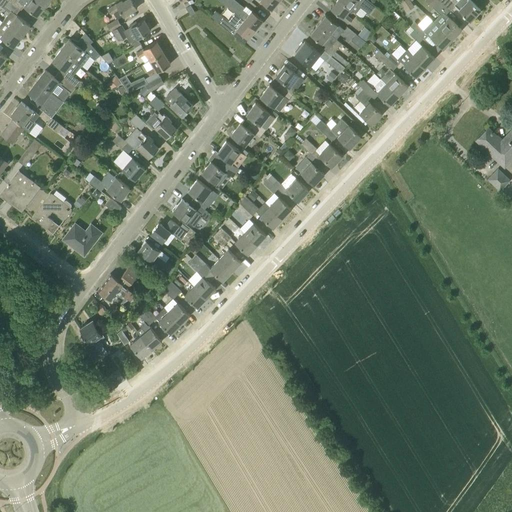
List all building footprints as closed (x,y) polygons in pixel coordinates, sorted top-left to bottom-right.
[(19,0),(18,1),(37,16),(45,5),(38,0),(19,0)] [(113,12),(117,19),(118,19),(123,15),(123,16),(137,8),(132,0),(125,0),(123,1),(122,0),(116,4),(108,9),(111,14),(113,12)] [(219,0),(236,13),(238,15),(256,30),(263,20),(252,11),(246,6),(245,7),(235,0),(219,0)] [(279,1),(278,0),(259,0),(272,10),(279,1)] [(337,0),(331,9),(349,23),(352,20),(346,14),(350,9),(339,0),(337,0)] [(339,0),(350,9),(356,13),(362,18),(366,12),(369,14),(374,7),(365,0),(359,0),(358,0),(339,0)] [(401,0),(400,1),(406,11),(414,7),(409,0),(401,0)] [(461,30),(448,17),(445,15),(450,10),(439,0),(425,0),(432,7),(440,14),(434,21),(452,39),(461,30)] [(439,0),(450,10),(451,11),(455,6),(463,13),(462,14),(464,16),(465,15),(470,20),(480,10),(470,0),(439,0)] [(190,15),(195,12),(190,5),(186,7),(190,15)] [(3,21),(22,36),(30,25),(11,11),(7,15),(3,21)] [(238,15),(236,13),(230,20),(223,14),(218,21),(233,33),(236,29),(248,39),(256,30),(238,15)] [(341,33),(344,30),(326,15),(318,24),(336,39),(341,33)] [(110,31),(112,30),(122,25),(118,19),(117,19),(107,25),(110,31)] [(122,25),(112,30),(118,41),(126,36),(130,43),(132,42),(137,38),(150,30),(144,19),(137,23),(136,22),(130,25),(130,27),(125,30),(122,25)] [(443,49),(452,39),(434,21),(432,20),(423,30),(414,21),(410,26),(413,29),(423,38),(427,34),(430,37),(443,49)] [(0,36),(13,47),(22,36),(3,21),(0,24),(0,36)] [(310,34),(328,48),(336,39),(318,24),(310,34)] [(371,32),(364,27),(359,34),(365,40),(371,32)] [(423,38),(413,29),(409,34),(419,42),(423,38)] [(61,50),(81,65),(82,66),(90,56),(94,59),(100,55),(90,43),(92,41),(85,33),(76,44),(69,38),(61,50)] [(361,48),(366,42),(356,34),(351,40),(361,48)] [(141,44),(137,38),(132,42),(135,47),(141,44)] [(146,54),(150,61),(163,52),(157,41),(136,53),(139,58),(146,54)] [(310,66),(319,55),(320,53),(305,41),(295,54),(310,66)] [(435,58),(422,45),(413,55),(425,67),(435,58)] [(401,62),(403,65),(416,77),(425,67),(413,55),(406,49),(397,58),(391,53),(387,57),(396,66),(401,62)] [(52,61),(66,71),(69,73),(65,78),(75,85),(79,80),(73,76),(81,65),(61,50),(52,61)] [(408,86),(395,74),(392,71),(396,66),(387,57),(379,50),(374,54),(390,68),(380,78),(399,95),(408,86)] [(170,64),(163,52),(150,61),(154,67),(147,71),(150,76),(170,64)] [(345,60),(335,52),(331,56),(345,67),(349,62),(345,60)] [(124,54),(112,61),(116,68),(128,61),(124,54)] [(331,56),(327,62),(340,73),(345,67),(331,56)] [(292,95),(295,91),(304,79),(284,64),(284,65),(276,76),(276,75),(275,76),(282,81),(279,86),(292,95)] [(80,78),(86,71),(80,67),(75,74),(80,78)] [(37,81),(59,97),(65,88),(70,92),(75,85),(65,78),(62,83),(45,70),(37,81)] [(331,71),(326,77),(331,81),(336,75),(331,71)] [(346,73),(343,73),(340,73),(338,78),(341,82),(344,82),(346,82),(349,77),(346,73)] [(116,74),(107,84),(113,89),(122,83),(116,74)] [(145,85),(148,83),(145,79),(144,77),(131,83),(126,74),(119,78),(128,92),(145,85)] [(145,85),(150,91),(164,83),(160,76),(148,83),(145,85)] [(375,92),(377,93),(390,105),(399,95),(380,78),(372,87),(363,79),(358,84),(363,88),(371,96),(375,92)] [(28,92),(42,102),(38,107),(41,109),(51,117),(58,109),(53,105),(59,97),(37,81),(28,92)] [(280,111),(288,100),(292,95),(279,86),(276,90),(269,84),(269,85),(261,96),(260,95),(260,96),(280,111)] [(127,92),(123,86),(118,89),(122,95),(127,92)] [(139,92),(145,96),(149,91),(144,86),(139,92)] [(187,112),(187,110),(192,105),(175,88),(165,99),(182,116),(183,115),(185,115),(187,112)] [(382,114),(367,100),(371,96),(363,88),(355,97),(366,106),(360,112),(372,124),(382,114)] [(321,101),(324,95),(316,91),(313,98),(321,101)] [(164,104),(156,96),(149,102),(158,111),(164,104)] [(11,114),(23,123),(28,117),(33,121),(38,115),(21,102),(11,114)] [(266,129),(272,122),(267,118),(270,114),(270,113),(255,102),(255,103),(247,114),(247,113),(246,114),(251,117),(247,122),(250,124),(263,133),(266,129)] [(171,121),(164,113),(162,115),(159,112),(155,116),(160,121),(155,127),(166,138),(168,136),(169,137),(172,134),(171,133),(176,128),(170,122),(171,121)] [(129,120),(140,130),(146,123),(136,114),(129,120)] [(70,131),(63,125),(51,117),(46,123),(57,132),(65,137),(70,131)] [(89,117),(84,124),(91,129),(96,123),(89,117)] [(321,119),(315,125),(332,141),(337,136),(350,147),(360,136),(349,125),(341,118),(336,123),(331,129),(321,119)] [(12,120),(1,135),(12,144),(24,129),(12,120)] [(259,138),(263,133),(250,124),(247,128),(240,122),(239,123),(240,123),(232,134),(231,134),(245,145),(254,134),(259,138)] [(503,166),(511,156),(511,129),(501,141),(488,128),(476,140),(503,166)] [(146,136),(141,132),(137,136),(132,132),(124,140),(133,147),(135,149),(138,146),(148,157),(150,156),(151,156),(154,153),(153,153),(158,147),(152,142),(153,140),(148,135),(146,136)] [(91,135),(87,139),(93,144),(97,140),(91,135)] [(128,153),(133,147),(124,140),(122,137),(116,144),(128,153)] [(306,138),(304,140),(300,144),(309,152),(311,154),(316,158),(319,154),(320,154),(315,150),(317,148),(306,138)] [(41,143),(35,139),(18,160),(24,165),(41,143)] [(238,167),(233,164),(241,152),(240,151),(226,140),(225,141),(226,141),(218,152),(217,152),(224,158),(221,162),(234,172),(238,167)] [(319,154),(332,166),(342,156),(329,144),(320,154),(319,154)] [(311,154),(309,152),(296,167),(314,185),(315,184),(314,184),(323,174),(324,174),(318,168),(321,164),(316,158),(311,154)] [(145,168),(132,157),(123,169),(135,179),(145,168)] [(211,161),(202,172),(216,183),(225,172),(231,176),(234,172),(221,162),(218,166),(211,161),(210,161),(211,161)] [(500,190),(509,180),(498,169),(488,179),(500,190)] [(21,211),(40,186),(18,170),(2,191),(15,201),(13,205),(21,211)] [(129,188),(112,174),(108,179),(104,176),(101,181),(94,175),(89,181),(101,191),(104,186),(108,189),(121,199),(129,188)] [(286,188),(281,184),(281,183),(272,174),(267,179),(278,188),(288,199),(292,195),(299,201),(299,200),(308,190),(308,191),(309,190),(296,178),(286,188)] [(211,215),(205,209),(208,205),(202,201),(211,190),(197,178),(196,179),(197,179),(189,190),(188,190),(195,196),(192,200),(204,209),(211,215)] [(274,192),(278,188),(267,179),(264,182),(274,192)] [(96,189),(92,194),(96,198),(101,192),(96,189)] [(248,195),(254,201),(258,196),(252,191),(248,195)] [(64,200),(62,203),(50,193),(32,217),(47,229),(53,220),(47,216),(52,210),(64,219),(67,214),(71,210),(70,208),(71,207),(71,206),(72,205),(71,204),(71,203),(66,200),(64,200)] [(245,195),(239,202),(252,215),(259,208),(245,195)] [(291,208),(278,196),(269,206),(282,218),(291,208)] [(79,197),(73,203),(79,208),(84,201),(79,197)] [(121,207),(114,201),(110,198),(105,204),(116,213),(121,207)] [(187,221),(193,226),(201,215),(207,220),(211,215),(204,209),(192,200),(189,204),(181,199),(173,210),(172,210),(187,221)] [(248,219),(252,215),(239,202),(234,209),(236,212),(238,210),(248,219)] [(282,218),(269,206),(260,215),(273,228),(282,218)] [(170,232),(174,235),(180,239),(189,228),(182,223),(180,227),(170,220),(165,227),(159,223),(151,233),(162,241),(170,232)] [(266,235),(253,223),(244,232),(257,245),(266,235)] [(62,239),(69,244),(73,240),(87,252),(102,232),(95,226),(87,236),(73,225),(62,239)] [(218,231),(228,241),(231,237),(221,227),(218,231)] [(223,246),(228,241),(218,231),(213,236),(223,246)] [(244,232),(235,242),(248,254),(257,245),(244,232)] [(156,254),(160,249),(146,239),(138,250),(170,274),(175,268),(156,254)] [(219,259),(232,271),(241,261),(228,249),(219,259)] [(219,259),(210,268),(196,254),(192,258),(206,272),(213,278),(216,275),(222,281),(232,271),(219,259)] [(216,288),(209,282),(213,278),(206,272),(192,258),(187,262),(202,276),(194,285),(206,298),(216,288)] [(127,287),(139,272),(130,264),(118,279),(110,274),(98,290),(111,300),(119,290),(130,299),(135,293),(127,287)] [(164,280),(160,269),(153,272),(154,274),(152,275),(155,284),(164,280)] [(167,285),(177,294),(181,290),(170,280),(167,285)] [(173,299),(177,294),(167,285),(164,290),(173,299)] [(194,285),(184,295),(197,307),(206,298),(194,285)] [(190,315),(177,302),(168,311),(180,324),(190,315)] [(110,314),(104,305),(97,310),(101,316),(104,314),(106,317),(110,314)] [(152,321),(157,317),(147,307),(143,311),(152,321)] [(148,325),(152,321),(143,311),(138,315),(148,325)] [(180,324),(168,311),(158,321),(171,333),(180,324)] [(92,319),(80,328),(90,343),(84,346),(94,361),(108,353),(99,340),(104,336),(92,319)] [(162,341),(151,327),(140,336),(151,349),(162,341)] [(129,341),(122,329),(117,333),(124,345),(129,341)] [(140,336),(130,344),(141,358),(151,349),(140,336)]
